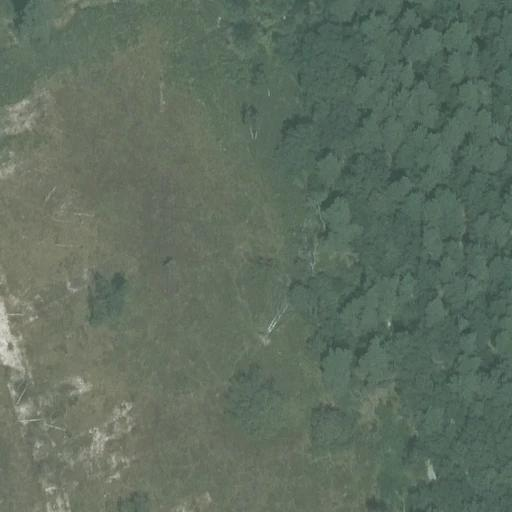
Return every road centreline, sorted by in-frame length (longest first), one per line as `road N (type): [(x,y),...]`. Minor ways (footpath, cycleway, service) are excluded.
road 1 (track): [(446,511),(285,0)]
road 2 (track): [(395,350),(429,348),(511,378)]
